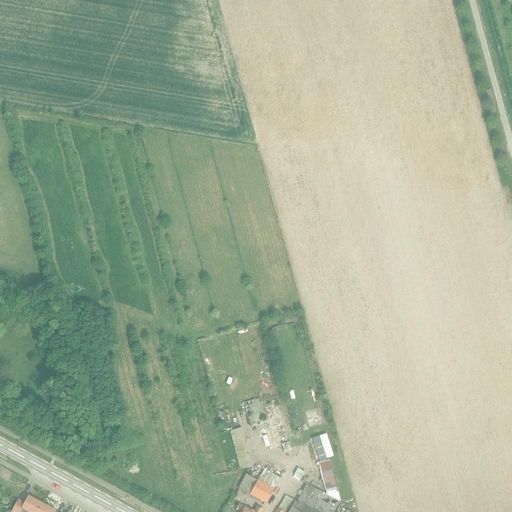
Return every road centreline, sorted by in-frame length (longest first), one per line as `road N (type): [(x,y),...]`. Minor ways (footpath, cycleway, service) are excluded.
road 1 (unclassified): [(511,148),(471,0)]
road 2 (secondary): [(125,511),(0,444)]
